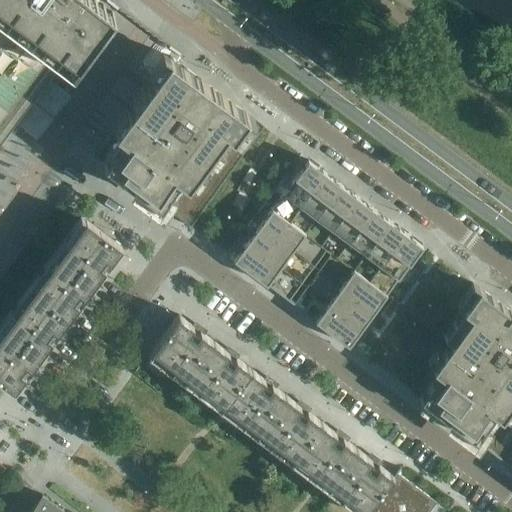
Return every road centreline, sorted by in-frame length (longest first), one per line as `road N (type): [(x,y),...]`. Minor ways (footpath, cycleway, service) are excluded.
road 1 (residential): [(511,494),(177,253)]
road 2 (residential): [(232,22),(254,80),(511,270)]
road 3 (secondary): [(232,22),(511,230)]
road 4 (secondary): [(511,205),(236,0)]
road 5 (residential): [(56,414),(177,253)]
